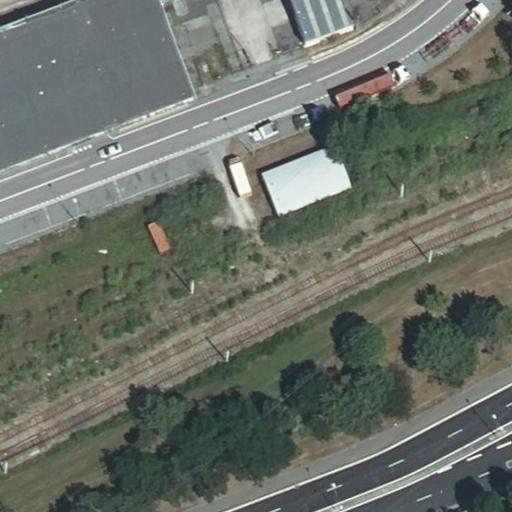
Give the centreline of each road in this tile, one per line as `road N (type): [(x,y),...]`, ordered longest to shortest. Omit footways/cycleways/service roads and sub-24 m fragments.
road 1 (unclassified): [(451,0),(346,70),(0,201)]
road 2 (secondary): [(511,404),(262,511)]
road 3 (secondary): [(391,511),(508,461)]
